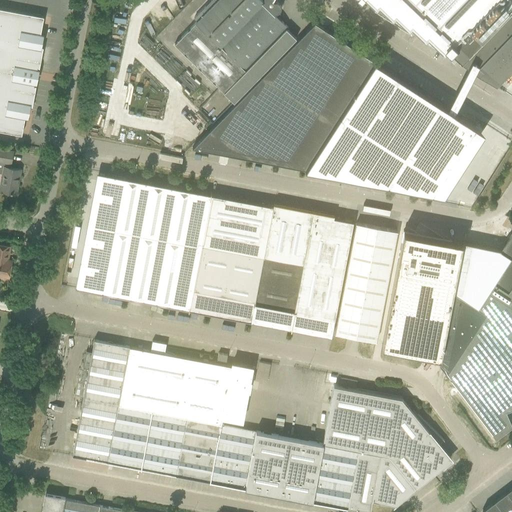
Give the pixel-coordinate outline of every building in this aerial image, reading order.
[(197,21),(181,37),(174,43),(234,101),(296,37),(287,28),(288,27),(275,14),(275,13),(276,13),(278,12),(279,12),(280,11),(280,10),(281,9),(281,8),(281,7),(281,6),(281,5),(280,4),(280,3),(279,3),(279,2),(278,2),(277,1),(276,1),(275,1),(274,1),(272,0),(264,0),(265,1),(263,1),(261,0),(211,0),(194,18),(197,21)] [(511,0),(360,0),(361,1),(361,0),(367,0),(376,8),(376,9),(379,6),(393,20),(395,17),(409,30),(412,28),(415,31),(425,40),(425,41),(426,40),(424,38),(426,36),(436,46),(434,47),(444,54),(447,51),(461,64),(467,68),(475,73),(497,87),(511,71),(511,0)] [(27,104),(31,105),(35,85),(35,84),(35,85),(33,85),(37,66),(38,66),(39,66),(43,46),(38,45),(43,16),(0,7),(0,129),(21,134),(27,104)] [(314,22),(192,147),(220,153),(229,154),(304,168),(305,167),(354,91),(374,61),(373,60),(364,55),(314,22)] [(369,46),(365,51),(374,57),(377,52),(369,46)] [(305,167),(304,168),(359,179),(370,181),(433,193),(444,195),(444,194),(431,191),(473,126),(484,133),(484,132),(461,117),(454,112),(475,73),(467,68),(447,108),(374,60),(374,61),(354,91),(305,167)] [(199,106),(208,116),(216,109),(220,113),(231,102),(218,88),(199,106)] [(0,172),(2,173),(1,179),(0,183),(0,189),(16,192),(20,169),(8,167),(9,163),(10,163),(12,151),(0,148),(0,172)] [(331,335),(353,219),(106,173),(85,288),(331,335)] [(397,230),(381,227),(356,222),(335,332),(376,340),(397,230)] [(405,228),(382,346),(441,357),(464,239),(450,237),(443,248),(414,230),(405,228)] [(500,249),(496,248),(494,252),(511,263),(511,230),(510,234),(511,234),(511,244),(504,243),(500,249)] [(511,263),(494,252),(496,248),(498,246),(464,239),(441,357),(440,365),(495,437),(511,423),(511,422),(506,408),(511,405),(511,263)] [(0,243),(0,274),(9,276),(12,260),(8,259),(10,245),(0,243)] [(72,455),(106,462),(118,464),(140,348),(94,339),(92,351),(86,350),(83,367),(89,368),(72,455)] [(118,464),(151,470),(164,473),(186,357),(164,353),(166,343),(153,340),(151,350),(140,348),(118,464)] [(186,357),(164,473),(171,474),(210,481),(221,423),(223,415),(242,419),(252,365),(231,361),(230,365),(216,362),(186,357)] [(402,397),(399,397),(334,384),(323,442),(362,449),(388,454),(415,488),(443,466),(443,467),(444,467),(443,465),(450,458),(450,459),(451,458),(438,445),(443,440),(444,441),(444,440),(413,409),(414,410),(413,411),(402,397)] [(210,481),(245,488),(256,430),(221,423),(210,481)] [(245,488),(280,494),(291,436),(256,430),(245,488)] [(280,494),(312,500),(323,442),(291,436),(280,494)] [(312,500),(351,508),(362,449),(323,442),(312,500)] [(370,510),(372,500),(396,504),(415,488),(388,454),(362,449),(351,508),(357,509),(357,508),(370,510)] [(500,498),(496,501),(504,511),(511,511),(511,497),(508,492),(506,490),(506,491),(507,493),(500,498)] [(132,511),(133,511),(49,496),(46,498),(43,511),(132,511)] [(504,511),(496,501),(495,499),(494,500),(495,502),(487,508),(484,510),(483,508),(482,509),(484,511),(504,511)]
